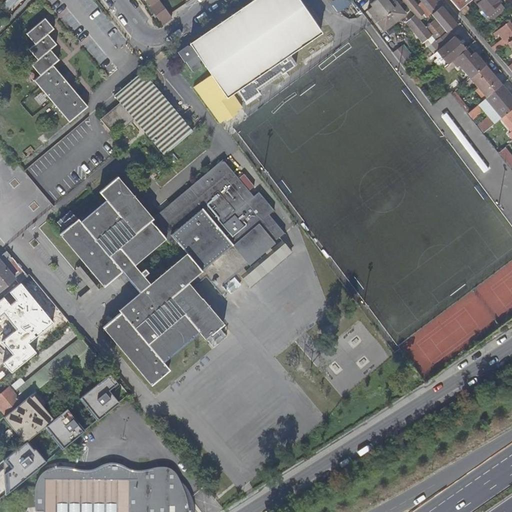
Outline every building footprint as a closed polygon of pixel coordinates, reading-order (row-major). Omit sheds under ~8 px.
[(4,0),(1,3),(7,9),(15,0),(4,0)] [(158,0),(147,0),(151,4),(149,5),(163,24),(172,17),(158,0)] [(253,0),(180,52),(181,53),(184,58),(266,0),(253,0)] [(221,121),(229,117),(228,115),(233,112),(234,113),(242,107),(232,92),(237,89),(247,104),(261,94),(258,90),(297,64),(290,54),(321,32),(298,0),(266,0),(184,58),(194,72),(202,66),(200,61),(202,60),(212,73),(194,85),(221,121)] [(354,1),(352,0),(329,0),(338,12),(354,1)] [(384,30),(405,13),(394,0),(373,0),(370,3),(372,6),(368,9),(384,30)] [(413,0),(402,0),(415,15),(415,16),(421,11),(416,5),(416,4),(413,0)] [(421,0),(448,32),(449,31),(454,27),(439,9),(441,7),(434,0),(421,0)] [(451,0),(460,10),(469,2),(472,0),(451,0)] [(477,7),(480,11),(483,9),(491,20),(500,13),(505,9),(497,0),(476,0),(475,1),(479,5),(477,7)] [(472,6),(469,2),(460,10),(463,14),(472,6)] [(427,38),(431,35),(425,28),(415,16),(415,15),(407,22),(423,42),(427,38)] [(70,122),(88,106),(53,65),(59,60),(51,50),(57,44),(48,34),(54,28),(45,18),(27,33),(35,44),(29,49),(38,59),(32,65),(41,75),(34,80),(70,122)] [(511,40),(511,24),(510,21),(494,33),(496,36),(499,34),(502,38),(491,46),(495,51),(506,43),(507,44),(508,43),(511,40)] [(430,24),(425,28),(431,35),(436,41),(438,39),(447,32),(440,25),(437,27),(434,30),(430,24)] [(439,51),(449,64),(454,59),(465,50),(449,31),(448,32),(447,32),(438,39),(444,47),(439,51)] [(431,35),(427,38),(432,44),(436,41),(431,35)] [(413,56),(404,44),(393,52),(403,64),(413,56)] [(464,70),(471,78),(473,76),(486,66),(469,46),(465,50),(454,59),(457,64),(459,63),(464,70)] [(171,49),(168,51),(174,59),(177,57),(171,49)] [(471,78),(487,97),(502,84),(486,66),(473,76),(471,78)] [(135,119),(165,155),(193,130),(143,72),(115,96),(122,104),(102,120),(115,136),(135,119)] [(490,115),(478,125),(484,133),(503,116),(506,114),(511,108),(511,96),(502,84),(487,97),(472,110),(468,113),(473,119),(485,109),(490,115)] [(453,94),(468,113),(472,110),(456,91),(453,94)] [(511,108),(506,114),(503,116),(508,122),(511,127),(511,108)] [(511,149),(508,145),(499,152),(511,168),(511,149)] [(121,271),(139,292),(118,310),(120,312),(101,327),(150,385),(168,370),(162,362),(198,331),(205,339),(222,324),(192,288),(206,277),(221,294),(226,290),(222,285),(237,272),(243,267),(263,250),(269,246),(285,232),(270,214),(275,210),(259,191),(254,196),(223,159),(154,218),(119,176),(100,192),(107,199),(81,221),(78,218),(59,235),(103,286),(121,271)] [(243,267),(237,272),(250,287),(292,252),(282,240),(271,248),(269,246),(263,250),(265,253),(245,270),(243,267)] [(0,290),(13,279),(18,284),(27,276),(6,251),(0,255),(0,290)] [(78,266),(73,270),(88,288),(75,299),(79,305),(98,289),(78,266)] [(88,348),(79,338),(26,382),(21,377),(0,394),(0,408),(6,415),(22,402),(36,390),(74,359),(88,348)] [(81,367),(94,356),(88,348),(74,359),(81,367)] [(93,378),(96,382),(105,374),(102,371),(93,378)] [(108,375),(78,399),(95,420),(117,402),(107,391),(115,384),(108,375)] [(46,402),(36,390),(22,402),(6,415),(4,417),(26,444),(27,443),(47,426),(52,422),(40,407),(46,402)] [(52,422),(47,426),(65,447),(84,431),(66,410),(52,422)] [(26,444),(6,460),(13,469),(7,473),(8,493),(44,463),(27,443),(26,444)] [(175,485),(175,476),(138,476),(138,480),(45,479),(44,511),(129,511),(129,507),(175,507),(175,498),(175,485)]
